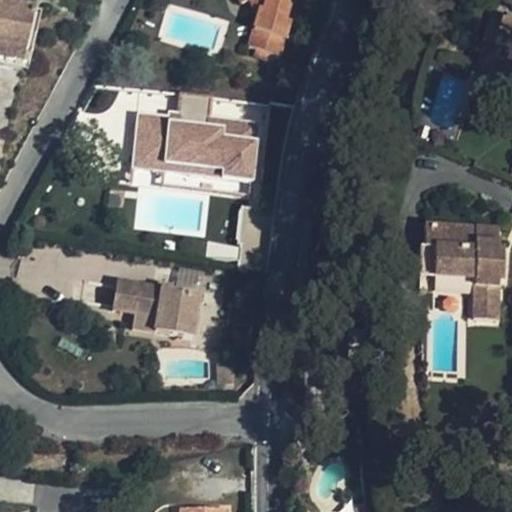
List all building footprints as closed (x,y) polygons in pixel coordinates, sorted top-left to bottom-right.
[(249,0),(253,10),(243,45),(257,49),(268,53),(275,55),(285,21),(279,19),(283,3),(281,0),(234,0),(236,3),(245,0),(249,0)] [(0,64),(1,65),(22,70),(25,54),(33,16),(0,8),(0,64)] [(506,126),(511,127),(511,24),(510,24),(501,54),(511,57),(507,70),(502,68),(486,120),(506,126)] [(268,53),(257,49),(254,57),(257,57),(266,60),(268,53)] [(25,54),(22,70),(1,65),(0,71),(0,72),(29,78),(33,56),(25,54)] [(193,161),(208,163),(212,129),(167,124),(167,118),(136,114),(132,148),(149,150),(164,152),(163,158),(162,169),(192,173),(193,161)] [(248,141),(271,144),(274,121),(268,120),(251,118),(248,141)] [(511,127),(506,126),(503,137),(511,139),(511,127)] [(192,173),(207,174),(208,163),(193,161),(192,173)] [(161,179),(191,182),(192,173),(162,169),(161,179)] [(215,214),(212,241),(231,242),(232,236),(234,216),(215,214)] [(496,258),(422,259),(423,281),(429,281),(430,312),(472,311),(496,311),(503,311),(503,282),(496,281),(496,258)] [(429,281),(423,281),(416,281),(416,313),(430,312),(429,281)] [(197,295),(115,282),(111,311),(120,313),(133,315),(154,318),(152,331),(190,337),(197,295)] [(472,349),(496,349),(496,311),(472,311),(472,349)] [(154,318),(133,315),(131,328),(136,329),(152,331),(154,318)]
